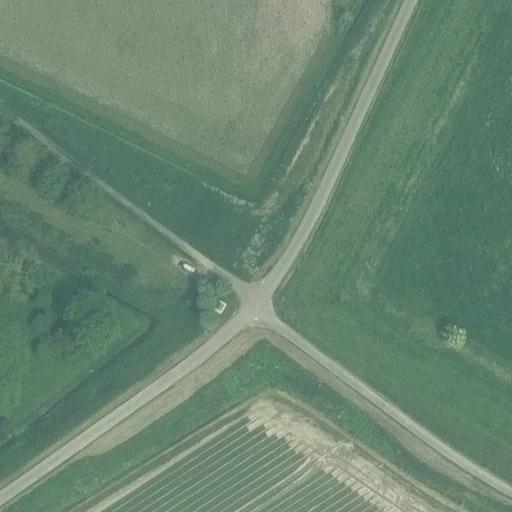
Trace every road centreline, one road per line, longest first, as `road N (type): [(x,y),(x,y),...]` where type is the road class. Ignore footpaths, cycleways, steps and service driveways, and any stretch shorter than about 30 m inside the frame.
road 1 (unclassified): [(258,302),(304,230),(409,0)]
road 2 (track): [(454,0),(313,277),(301,286)]
road 3 (unclassified): [(0,498),(203,353),(258,302)]
road 4 (track): [(0,109),(258,302)]
road 5 (unclassified): [(258,302),(282,330),(449,455),(511,491)]
road 6 (track): [(301,286),(314,324),(354,358),(511,459)]
